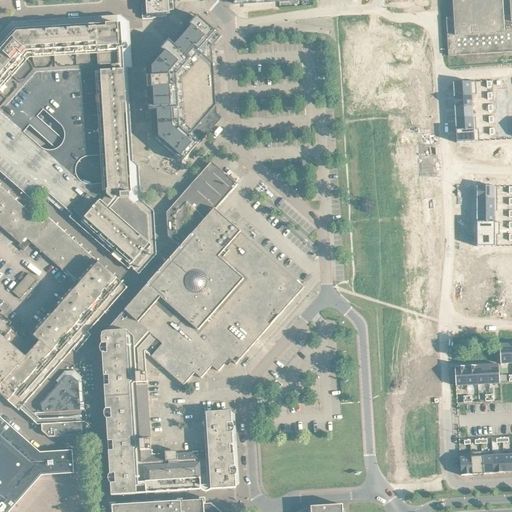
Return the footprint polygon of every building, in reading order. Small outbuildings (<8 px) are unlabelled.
[(142,0),(143,18),(154,18),(153,15),(157,15),(158,15),(160,12),(160,10),(175,9),(174,0),(142,0)] [(511,0),(453,0),(455,17),(447,17),(448,41),(449,55),(511,51),(511,0)] [(173,43),(152,67),(153,77),(153,82),(153,88),(155,110),(157,110),(159,110),(160,134),(160,136),(166,142),(176,150),(186,159),(197,146),(199,143),(203,139),(203,140),(221,119),(217,115),(215,93),(216,93),(216,90),(214,90),(213,78),(215,78),(215,75),(214,75),(213,49),(211,47),(212,47),(213,45),(222,36),(217,31),(201,17),(193,27),(183,38),(176,46),(173,43)] [(0,165),(1,166),(17,181),(34,195),(42,187),(50,193),(66,207),(82,222),(106,243),(114,250),(123,257),(131,265),(135,261),(139,265),(151,252),(150,239),(148,214),(148,213),(136,203),(130,198),(131,196),(131,194),(129,193),(129,192),(129,189),(129,188),(128,178),(128,177),(128,172),(128,166),(126,166),(126,164),(128,164),(127,162),(126,146),(126,135),(125,124),(124,113),(124,102),(123,92),(122,70),(121,59),(119,30),(118,30),(118,26),(108,27),(97,28),(75,29),(54,30),(18,33),(15,36),(9,42),(9,43),(8,43),(5,48),(4,49),(2,51),(0,52),(0,165)] [(477,81),(454,82),(455,95),(477,93),(477,81)] [(455,95),(455,107),(473,106),(473,94),(477,94),(477,93),(455,95)] [(455,107),(456,118),(476,117),(474,117),(473,106),(455,107)] [(456,118),(457,130),(479,129),(479,128),(477,129),(476,117),(456,118)] [(457,130),(458,142),(480,141),(479,129),(457,130)] [(103,335),(102,336),(102,337),(103,343),(107,343),(108,352),(103,353),(104,374),(105,376),(105,385),(105,386),(107,408),(111,408),(112,417),(107,417),(108,426),(109,440),(109,441),(109,450),(109,452),(111,473),(115,473),(116,482),(111,483),(112,493),(112,495),(113,495),(119,494),(158,492),(169,491),(180,490),(181,490),(201,489),(211,489),(212,488),(235,487),(237,487),(235,454),(234,443),(234,441),(233,432),(232,410),(207,412),(208,433),(208,439),(209,450),(209,451),(199,452),(178,453),(178,450),(166,451),(166,454),(152,455),(152,448),(151,442),(151,437),(150,416),(149,411),(149,410),(149,404),(148,383),(147,377),(147,373),(146,362),(146,351),(152,356),(185,385),(196,372),(202,378),(202,377),(213,365),(219,371),(226,364),(231,358),(233,360),(237,363),(250,349),(254,344),(259,338),(262,335),(268,328),(305,287),(301,284),(235,225),(227,219),(224,216),(219,211),(216,209),(220,205),(239,184),(225,172),(224,172),(219,168),(220,167),(219,166),(218,167),(216,166),(198,186),(189,197),(174,214),(175,233),(185,242),(190,246),(181,257),(172,266),(170,269),(165,275),(163,273),(129,313),(130,314),(129,315),(125,320),(121,316),(120,315),(106,332),(105,332),(105,331),(105,332),(104,332),(103,332),(103,333),(103,334),(102,334),(102,335),(103,335)] [(0,224),(13,236),(33,214),(0,184),(0,224)] [(477,186),(478,198),(498,198),(498,186),(477,186)] [(478,198),(478,211),(498,210),(498,198),(478,198)] [(478,211),(478,222),(500,222),(500,221),(495,221),(495,211),(498,211),(498,210),(478,211)] [(32,242),(37,247),(57,224),(49,217),(44,223),(33,214),(13,236),(21,243),(27,237),(32,242)] [(478,222),(478,234),(500,234),(500,222),(478,222)] [(37,247),(45,254),(65,231),(57,224),(37,247)] [(45,254),(61,268),(81,246),(65,231),(45,254)] [(478,246),(498,246),(498,234),(500,234),(478,234),(478,246)] [(27,237),(21,243),(19,245),(25,250),(32,242),(27,237)] [(61,268),(77,282),(97,260),(81,246),(61,268)] [(511,253),(504,253),(503,268),(511,268),(511,253)] [(0,392),(5,397),(14,405),(15,405),(14,404),(14,403),(13,403),(7,398),(7,397),(13,390),(21,397),(37,380),(44,372),(51,364),(58,355),(66,347),(68,344),(73,339),(87,323),(101,306),(122,283),(123,283),(123,282),(97,260),(77,282),(76,284),(75,285),(47,316),(40,324),(32,333),(25,341),(22,338),(17,333),(19,331),(10,324),(12,322),(4,314),(3,314),(0,310),(0,392)] [(511,268),(503,268),(503,283),(511,283),(511,268)] [(13,291),(21,298),(37,279),(29,272),(13,291)] [(511,283),(503,283),(502,298),(511,298),(511,283)] [(511,298),(502,298),(502,313),(511,313),(511,298)] [(511,343),(500,344),(501,363),(511,362),(511,343)] [(488,364),(477,365),(479,384),(489,383),(488,364)] [(499,364),(488,364),(489,383),(501,383),(499,364)] [(477,365),(467,366),(468,385),(479,384),(477,365)] [(467,366),(455,366),(457,385),(468,385),(467,366)] [(43,409),(46,412),(81,410),(81,408),(81,402),(84,402),(84,390),(85,390),(85,386),(83,386),(83,377),(75,370),(65,371),(57,380),(61,384),(43,404),(43,409)] [(0,511),(8,511),(42,474),(74,472),(74,473),(75,473),(73,450),(72,450),(41,452),(40,452),(36,448),(23,437),(0,416),(0,511)] [(43,430),(49,436),(68,435),(77,434),(81,431),(82,431),(82,423),(82,421),(42,423),(43,430)] [(474,474),(472,451),(461,452),(462,475),(474,474)] [(484,473),(483,453),(483,451),(472,451),(474,474),(484,473)] [(484,473),(495,473),(494,455),(494,453),(483,453),(484,473)] [(494,455),(495,473),(506,472),(505,454),(494,455)] [(112,503),(111,503),(111,509),(113,509),(113,511),(204,511),(204,505),(209,505),(209,503),(207,503),(206,503),(206,502),(206,498),(206,497),(205,497),(201,497),(200,498),(200,500),(181,501),(133,504),(132,504),(114,505),(114,503),(112,503)]
